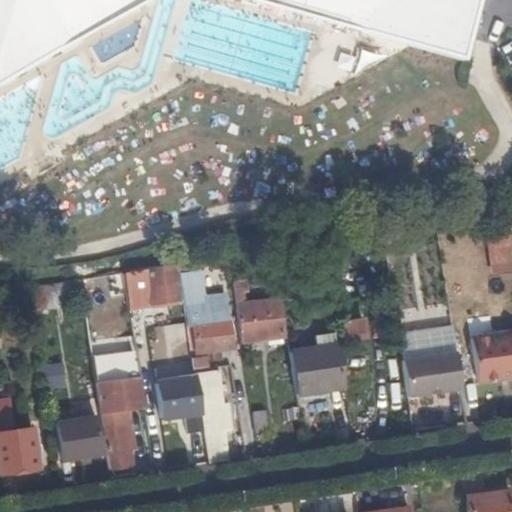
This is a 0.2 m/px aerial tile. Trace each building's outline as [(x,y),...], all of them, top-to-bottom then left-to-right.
[(0,0),(0,80),(151,0),(186,0),(448,72),(468,0),(0,0)] [(178,262),(124,271),(127,285),(146,280),(148,285),(149,285),(151,303),(184,298),(179,267),(178,262)] [(79,275),(54,279),(58,304),(83,300),(79,275)] [(202,278),(204,290),(230,286),(228,275),(202,278)] [(243,276),(231,279),(240,338),(265,334),(266,341),(279,339),(278,332),(280,332),(275,296),(243,301),(241,290),(245,290),(243,276)] [(339,300),(345,338),(363,334),(358,297),(339,300)] [(192,323),(196,352),(209,350),(211,359),(221,357),(219,347),(232,346),(228,318),(192,323)] [(150,352),(174,350),(172,327),(148,329),(150,352)] [(476,379),(511,373),(511,328),(470,335),(476,379)] [(313,332),(316,345),(335,341),(334,329),(313,332)] [(295,391),(345,383),(339,341),(335,341),(316,345),(288,349),(295,391)] [(407,394),(461,386),(455,349),(401,358),(407,394)] [(219,366),(195,370),(195,373),(195,377),(201,414),(208,461),(227,458),(222,426),(231,425),(227,399),(223,399),(219,366)] [(140,373),(95,381),(100,412),(108,467),(128,464),(119,408),(145,404),(140,373)] [(195,377),(154,383),(159,420),(201,414),(195,377)] [(60,409),(50,410),(51,421),(61,419),(60,409)] [(265,409),(253,411),(256,433),(268,432),(265,409)] [(72,425),(91,422),(89,412),(70,415),(72,425)] [(95,421),(91,422),(72,425),(58,428),(63,459),(100,453),(95,421)] [(33,427),(8,431),(0,432),(0,472),(40,466),(33,427)] [(509,511),(506,488),(463,495),(465,511),(509,511)]
